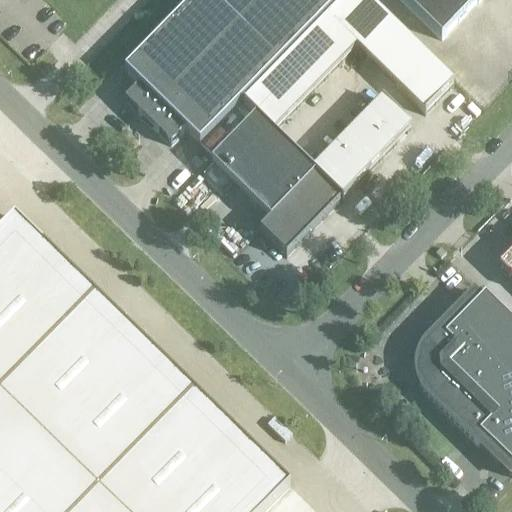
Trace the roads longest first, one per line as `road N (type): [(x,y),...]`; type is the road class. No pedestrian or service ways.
road 1 (unclassified): [(0,92),(288,370)]
road 2 (unclassified): [(288,370),(511,145)]
road 3 (unclassified): [(288,370),(433,511)]
